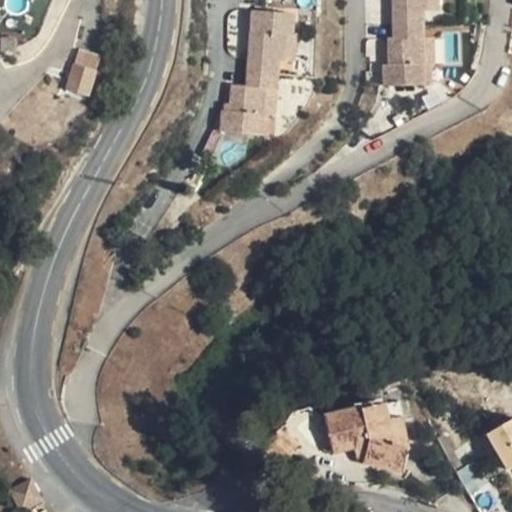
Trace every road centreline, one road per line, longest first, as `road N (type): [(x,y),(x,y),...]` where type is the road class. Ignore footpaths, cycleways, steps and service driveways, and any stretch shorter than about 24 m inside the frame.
road 1 (tertiary): [(162,0),(154,59),(132,115),(57,242),(30,339),(35,410),(71,472)]
road 2 (residential): [(235,229),(463,105),(494,56),(498,0)]
road 3 (residential): [(116,318),(116,280),(142,221),(200,134),(216,74),(216,0)]
road 4 (residential): [(235,229),(347,100),(353,0)]
road 5 (residential): [(428,511),(334,487),(281,486),(218,511)]
road 6 (residential): [(71,472),(84,368),(116,318)]
road 7 (residential): [(116,318),(235,229)]
